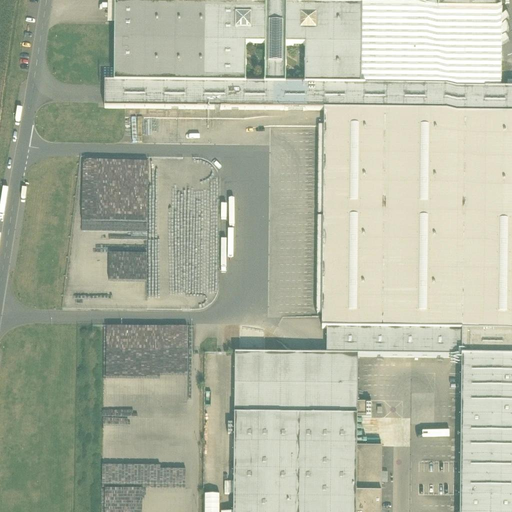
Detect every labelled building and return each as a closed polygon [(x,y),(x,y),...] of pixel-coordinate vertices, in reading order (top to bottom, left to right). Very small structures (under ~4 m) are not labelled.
[(114,0),(114,83),(246,84),(246,46),(265,46),(264,84),(281,85),(285,85),(286,46),(305,46),(304,85),(361,85),(362,7),(359,6),(359,5),(316,5),(316,0),(114,0)] [(437,0),(438,6),(438,8),(501,9),(501,0),(437,0)] [(511,87),(361,85),(304,85),(285,85),(281,85),(264,84),(246,84),(114,83),(105,83),(104,109),(324,111),(511,113),(511,87)] [(511,113),(324,111),(322,329),(327,329),(326,354),(358,355),(461,356),(461,357),(511,357),(511,113)] [(326,354),(235,353),(233,511),(221,511),(381,511),(382,445),(357,445),(357,415),(372,416),(372,400),(357,400),(358,355),(326,354)] [(511,511),(511,357),(461,357),(459,511),(511,511)] [(189,507),(192,377),(141,376),(141,359),(107,359),(106,412),(130,430),(132,430),(143,439),(136,462),(147,471),(149,466),(173,474),(141,473),(140,476),(143,478),(140,488),(151,491),(131,491),(145,495),(134,510),(133,511),(179,511),(179,507),(189,507)] [(215,443),(215,433),(205,434),(206,445),(210,445),(210,443),(215,443)]
